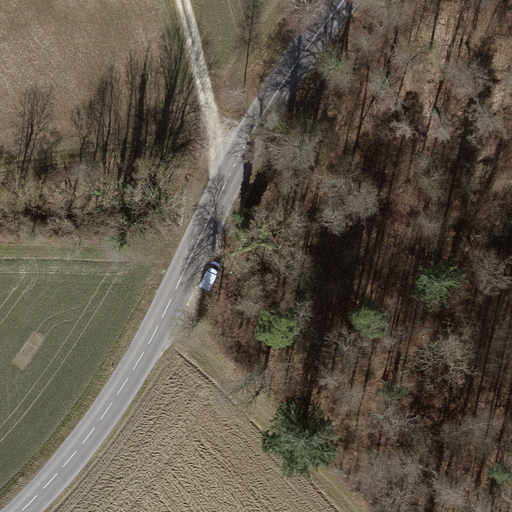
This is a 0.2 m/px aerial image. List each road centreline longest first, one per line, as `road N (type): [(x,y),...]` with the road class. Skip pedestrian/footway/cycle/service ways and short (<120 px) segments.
road 1 (primary): [(27,511),(102,422),(160,332),(229,191),(344,0)]
road 2 (track): [(511,265),(354,231),(208,236)]
road 3 (track): [(181,0),(229,191)]
